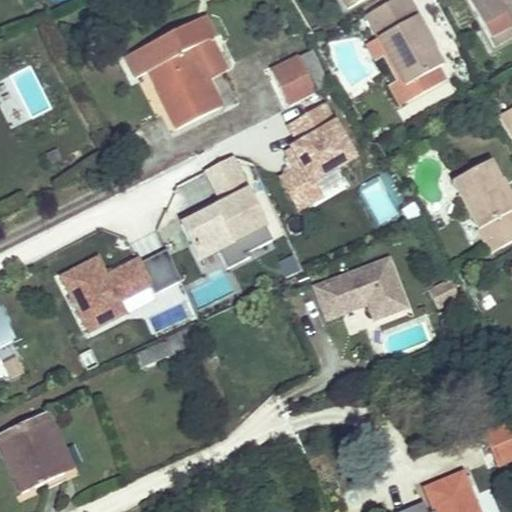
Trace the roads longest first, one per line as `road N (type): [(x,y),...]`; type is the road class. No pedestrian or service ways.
road 1 (residential): [(243,448),(357,399),(396,470)]
road 2 (residential): [(96,511),(243,448)]
